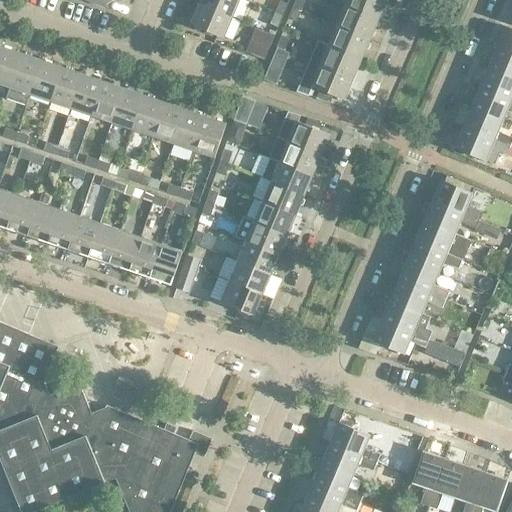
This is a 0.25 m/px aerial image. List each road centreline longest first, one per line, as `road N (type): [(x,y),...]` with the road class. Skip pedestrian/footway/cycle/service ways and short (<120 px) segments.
road 1 (residential): [(335,371),(484,0)]
road 2 (residential): [(407,0),(266,347)]
road 3 (residential): [(266,347),(0,259)]
road 4 (residential): [(335,371),(511,441)]
road 5 (residential): [(294,370),(236,511)]
road 6 (residential): [(137,54),(0,9)]
